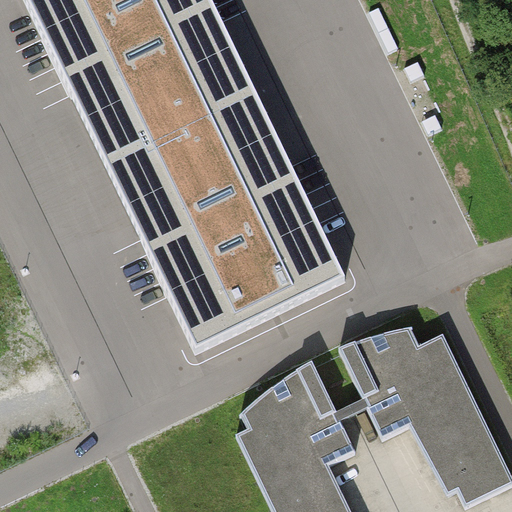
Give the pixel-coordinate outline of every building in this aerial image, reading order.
[(206,0),(23,0),(73,102),(138,236),(197,356),(345,284),(287,164),(221,30),(206,0)] [(371,13),(390,53),(399,49),(380,9),(371,13)] [(419,63),(405,70),(412,84),(426,78),(419,63)] [(436,117),(423,123),(429,138),(443,131),(436,117)] [(446,511),(456,511),(511,485),(511,482),(445,340),(420,352),(412,339),(389,344),(363,352),(339,361),(380,439),(407,428),(446,511)] [(250,441),(236,447),(266,511),(351,511),(331,470),(354,459),(311,375),(289,386),(265,404),(243,424),(250,441)]
